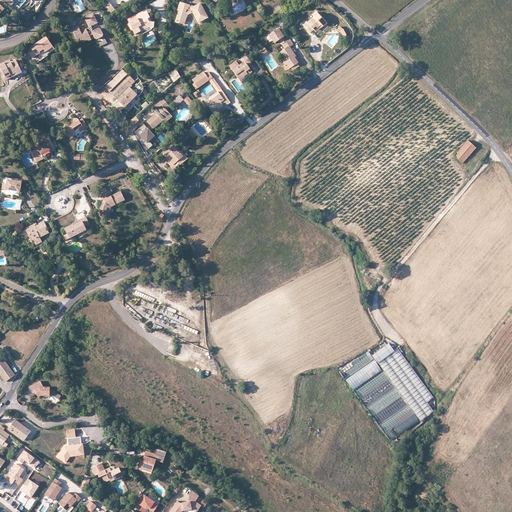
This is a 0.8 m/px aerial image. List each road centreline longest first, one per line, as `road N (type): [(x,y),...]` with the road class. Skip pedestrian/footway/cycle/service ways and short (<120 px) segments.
road 1 (tertiary): [(172,216),(196,176),(231,143),(376,35)]
road 2 (track): [(495,152),(381,286),(376,312),(394,340)]
road 3 (tertiary): [(511,174),(476,126),(376,35)]
